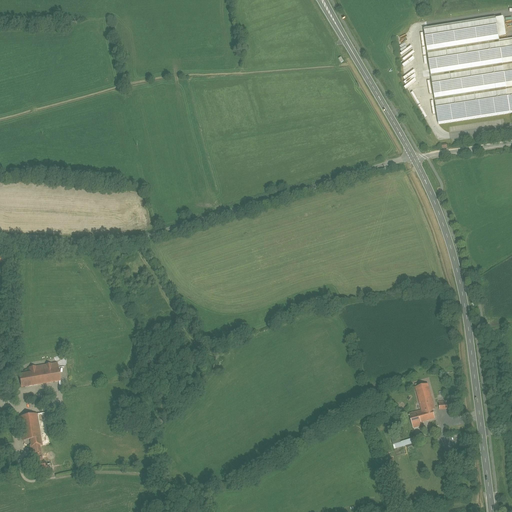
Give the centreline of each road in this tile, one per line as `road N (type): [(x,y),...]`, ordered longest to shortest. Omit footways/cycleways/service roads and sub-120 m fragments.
road 1 (unclassified): [(0,236),(134,240),(414,158)]
road 2 (primary): [(492,511),(458,276),(414,158)]
road 3 (track): [(7,400),(27,483),(91,473),(159,477),(160,511)]
road 4 (primary): [(414,158),(323,0)]
